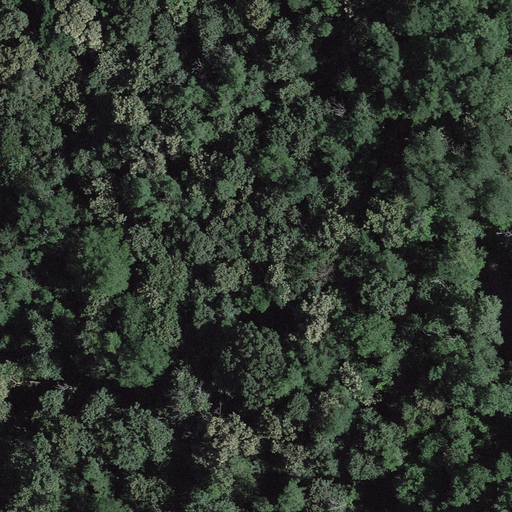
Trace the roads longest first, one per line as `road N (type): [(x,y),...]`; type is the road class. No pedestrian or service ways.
road 1 (track): [(489,0),(463,149),(511,365)]
road 2 (track): [(112,218),(169,367),(186,511)]
